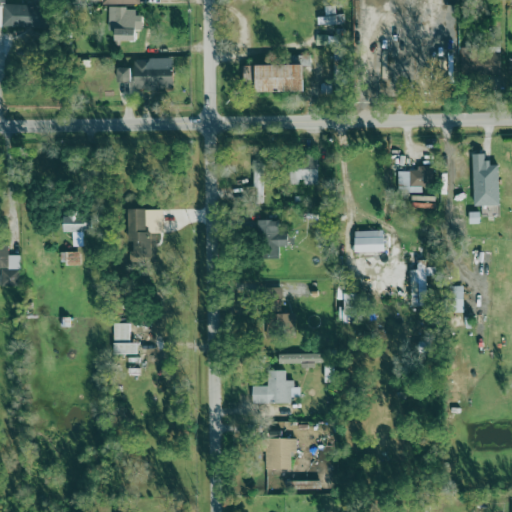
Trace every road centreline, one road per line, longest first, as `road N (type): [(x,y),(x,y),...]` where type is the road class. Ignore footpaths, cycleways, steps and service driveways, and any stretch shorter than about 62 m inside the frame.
road 1 (residential): [(216,511),(207,0)]
road 2 (residential): [(0,127),(511,119)]
